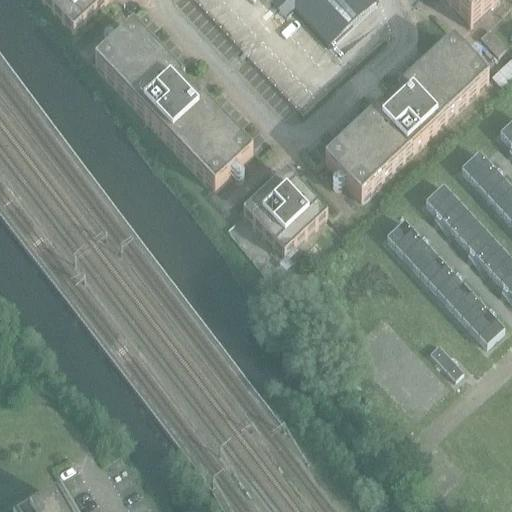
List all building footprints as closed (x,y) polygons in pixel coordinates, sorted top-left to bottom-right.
[(114,0),(36,0),(73,39),(114,0)] [(190,0),(302,119),(384,43),(363,21),(376,8),(368,0),(190,0)] [(439,0),(470,32),(504,0),(439,0)] [(133,33),(95,69),(215,196),(253,160),(201,105),(185,88),(133,33)] [(507,53),(490,34),(480,43),(498,62),(507,53)] [(452,48),(325,167),(361,206),(488,86),(452,48)] [(511,128),(499,141),(511,154),(511,128)] [(460,177),(494,212),(511,196),(478,160),(460,177)] [(243,220),(254,231),(284,263),(327,222),(287,179),(243,220)] [(424,210),(458,246),(476,229),(442,193),(424,210)] [(494,212),(511,231),(511,195),(511,196),(494,212)] [(437,264),(404,228),(386,245),(419,281),(437,264)] [(458,246),(491,282),(510,265),(476,229),(458,246)] [(419,281),(453,317),(471,300),(437,264),(419,281)] [(491,282),(511,303),(511,267),(510,265),(491,282)] [(265,267),(259,272),(264,277),(270,272),(265,267)] [(453,317),(486,353),(504,336),(471,300),(453,317)] [(429,359),(455,387),(464,378),(438,351),(429,359)]
